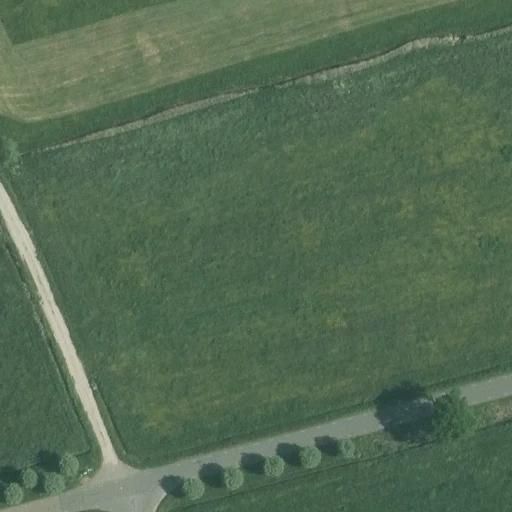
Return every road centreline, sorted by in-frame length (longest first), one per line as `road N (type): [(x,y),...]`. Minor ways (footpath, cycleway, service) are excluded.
road 1 (unclassified): [(124,492),(511,386)]
road 2 (track): [(0,196),(124,492)]
